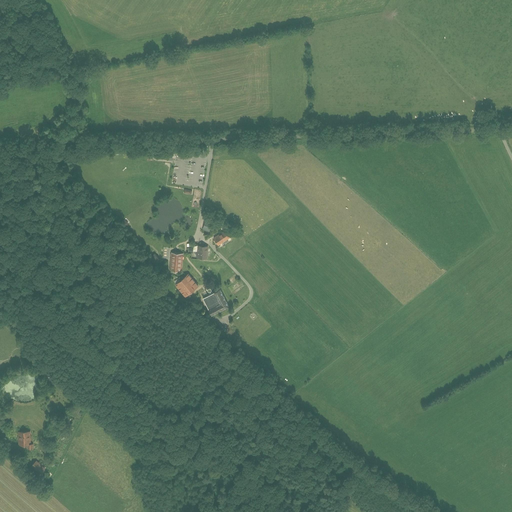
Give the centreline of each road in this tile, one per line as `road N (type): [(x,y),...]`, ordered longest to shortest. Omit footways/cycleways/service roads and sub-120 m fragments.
road 1 (unclassified): [(210,138),(502,129)]
road 2 (unclassified): [(0,145),(210,138)]
road 3 (unclassified): [(239,305),(248,286),(196,232),(210,138)]
